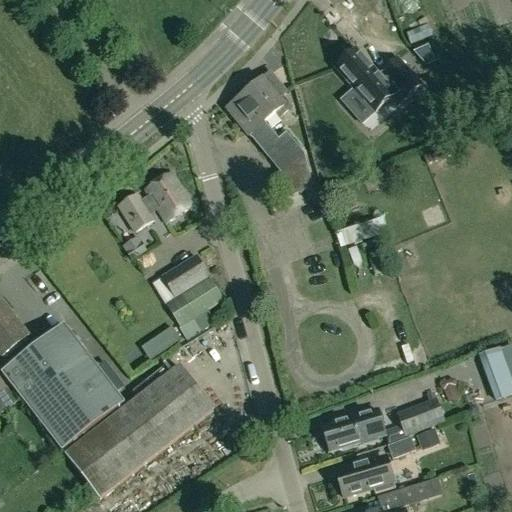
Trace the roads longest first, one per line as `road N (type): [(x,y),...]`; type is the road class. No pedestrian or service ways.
road 1 (residential): [(287,473),(191,117),(177,97)]
road 2 (secondary): [(0,238),(177,97)]
road 3 (secondary): [(177,97),(270,0)]
